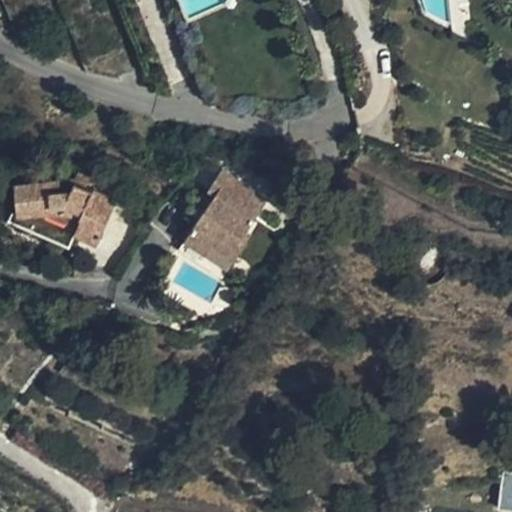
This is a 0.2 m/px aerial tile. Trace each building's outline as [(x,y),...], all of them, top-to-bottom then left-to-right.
[(226,0),(225,0),(182,0),(190,16),(226,0)] [(215,196),(185,238),(206,253),(208,250),(212,244),(235,261),(249,240),(245,233),(253,222),(267,202),(221,169),(206,190),(215,196)] [(78,172),(75,180),(93,188),(96,181),(78,172)] [(73,179),(15,184),(17,213),(65,209),(80,217),(75,230),(74,231),(98,242),(117,199),(93,188),(75,180),(73,179)] [(48,211),(45,216),(75,230),(80,217),(65,209),(48,211)] [(253,222),(245,233),(249,240),(254,242),(263,229),(253,222)] [(235,261),(212,244),(208,250),(206,253),(185,238),(178,250),(222,280),(235,261)] [(511,474),(502,473),(498,509),(511,510),(511,474)]
